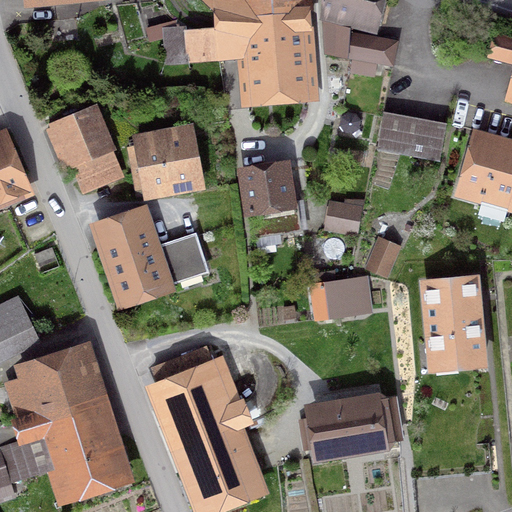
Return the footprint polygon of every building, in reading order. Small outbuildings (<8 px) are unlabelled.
[(309,28),(308,11),(300,11),(298,0),(201,0),(215,17),(217,32),(219,57),(244,55),(247,96),(306,91),(301,29),(309,28)] [(328,16),(329,10),(373,22),(379,0),(322,0),(321,15),(328,16)] [(324,21),(325,53),(344,56),(349,32),(350,26),(324,21)] [(165,29),(168,62),(219,57),(217,32),(186,34),(186,28),(165,29)] [(349,32),(344,56),(392,65),(396,42),(349,32)] [(511,43),(500,40),(496,54),(511,58),(511,43)] [(61,144),(69,165),(112,147),(96,109),(47,130),(54,147),(61,144)] [(385,117),(379,147),(438,158),(444,128),(385,117)] [(0,196),(22,187),(1,136),(0,136),(0,196)] [(194,179),(186,137),(130,148),(138,190),(194,179)] [(511,146),(476,137),(471,157),(467,155),(463,167),(467,168),(460,196),(479,201),(481,194),(511,202),(509,210),(511,210),(511,146)] [(252,208),(256,235),(298,229),(288,167),(241,174),(246,209),(252,208)] [(356,233),(360,209),(332,204),(327,228),(356,233)] [(161,246),(164,256),(154,259),(138,213),(101,225),(126,299),(163,287),(156,266),(166,262),(170,274),(204,263),(195,235),(161,246)] [(380,239),(368,268),(386,276),(398,247),(380,239)] [(54,256),(52,248),(35,255),(37,263),(54,256)] [(311,286),(316,319),(368,312),(363,279),(336,282),(334,271),(313,274),(314,285),(311,286)] [(482,367),(474,280),(425,284),(432,359),(468,356),(470,368),(482,367)] [(15,301),(0,308),(0,342),(28,329),(15,301)] [(207,508),(253,490),(229,428),(247,422),(240,403),(222,410),(206,367),(213,365),(207,349),(153,370),(183,447),(176,449),(191,488),(198,486),(207,508)] [(69,494),(119,478),(79,350),(28,367),(31,376),(6,384),(23,441),(0,448),(0,484),(59,464),(69,494)] [(315,417),(316,418),(301,421),(306,450),(321,447),(321,448),(345,444),(346,450),(401,440),(400,434),(394,404),(393,404),(392,398),(371,402),(372,408),(315,417)]
